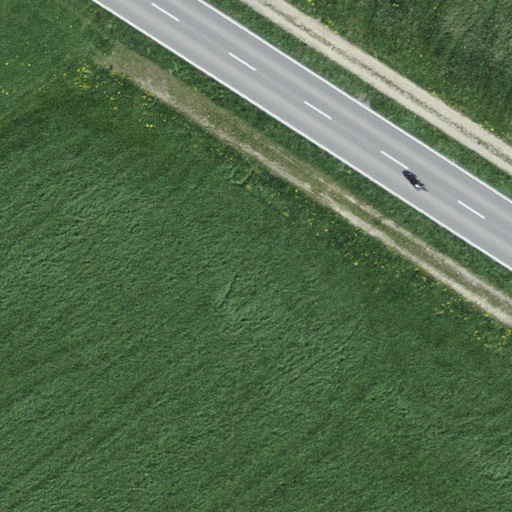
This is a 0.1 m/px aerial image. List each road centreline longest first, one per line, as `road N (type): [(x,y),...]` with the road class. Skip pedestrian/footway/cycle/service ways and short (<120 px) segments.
road 1 (track): [(105,49),(511,314)]
road 2 (secondary): [(511,237),(144,0)]
road 3 (track): [(511,165),(257,0)]
